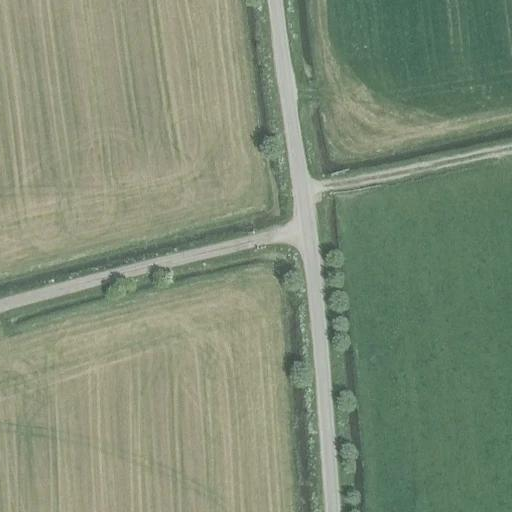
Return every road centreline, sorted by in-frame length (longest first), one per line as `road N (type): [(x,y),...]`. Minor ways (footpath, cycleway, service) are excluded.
road 1 (unclassified): [(332,511),(312,265),(273,0)]
road 2 (track): [(300,188),(511,148)]
